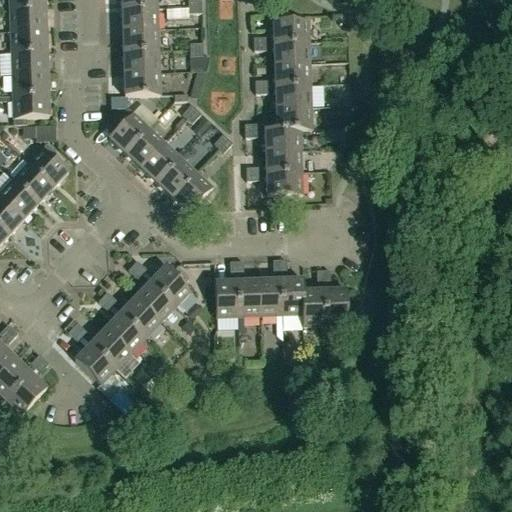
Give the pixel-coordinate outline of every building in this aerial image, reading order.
[(9,0),(10,10),(45,9),(44,0),(9,0)] [(121,0),(122,13),(158,12),(157,1),(157,0),(121,0)] [(46,33),(45,9),(10,10),(10,34),(46,33)] [(201,11),(187,11),(176,11),(177,22),(188,21),(187,18),(201,17),(201,11)] [(158,33),(158,12),(122,13),(123,34),(158,33)] [(274,48),(309,47),(308,24),(273,25),(274,48)] [(47,57),(46,33),(10,34),(11,58),(47,57)] [(158,33),(123,34),(124,56),(159,55),(158,33)] [(309,47),(274,48),(275,69),(310,69),(309,47)] [(159,55),(124,56),(124,77),(160,76),(159,55)] [(47,81),(47,57),(11,58),(12,82),(47,81)] [(205,76),(205,68),(198,68),(198,75),(195,75),(189,97),(190,100),(200,100),(205,76)] [(310,90),(310,69),(275,69),(275,91),(310,90)] [(160,76),(124,77),(125,100),(160,99),(160,76)] [(47,81),(12,82),(13,105),(48,104),(47,81)] [(310,90),(275,91),(276,113),(311,112),(310,90)] [(109,100),(109,109),(125,108),(125,100),(109,100)] [(48,104),(13,105),(13,130),(26,129),(26,123),(49,122),(48,104)] [(183,126),(196,113),(192,108),(183,118),(182,117),(171,128),(176,133),(183,126)] [(120,154),(145,127),(128,111),(119,120),(124,125),(108,142),(120,154)] [(311,112),(276,113),(277,133),(264,133),(264,135),(300,134),(300,135),(312,134),(311,112)] [(201,117),(196,113),(183,126),(188,131),(201,117)] [(161,143),(145,127),(120,154),(136,169),(161,143)] [(335,143),(347,143),(347,133),(335,133),(335,143)] [(300,134),(264,135),(265,156),(300,157),(300,135),(300,134)] [(219,152),(228,143),(223,138),(214,148),(219,152)] [(161,143),(136,169),(153,185),(178,159),(161,143)] [(228,143),(219,152),(223,157),(233,147),(228,143)] [(47,147),(31,164),(56,188),(68,176),(52,161),(57,156),(47,147)] [(301,177),(300,157),(265,156),(266,178),(301,177)] [(195,175),(178,159),(153,185),(170,201),(195,175)] [(56,188),(31,164),(15,181),(41,205),(56,188)] [(195,175),(170,201),(187,218),(212,192),(195,175)] [(301,198),(301,177),(266,178),(266,199),(301,198)] [(15,181),(0,196),(0,198),(25,222),(41,205),(15,181)] [(0,198),(0,229),(9,238),(25,222),(0,198)] [(0,248),(9,238),(0,229),(0,248)] [(133,270),(142,279),(146,275),(137,266),(133,270)] [(142,279),(133,270),(128,275),(138,284),(142,279)] [(165,270),(149,287),(175,311),(191,295),(165,270)] [(301,319),(302,296),(302,283),(279,284),(280,320),(301,319)] [(280,320),(279,284),(257,285),(259,320),(280,320)] [(257,285),(236,286),(238,321),(259,320),(257,285)] [(238,321),(236,286),(214,287),(215,322),(238,321)] [(149,287),(134,302),(160,327),(175,311),(149,287)] [(345,294),(323,295),(324,330),(346,329),(345,294)] [(302,296),(301,319),(302,331),(324,330),(323,295),(302,296)] [(103,301),(112,310),(116,306),(107,297),(103,301)] [(112,310),(103,301),(98,306),(107,314),(112,310)] [(134,302),(119,318),(145,342),(160,327),(134,302)] [(119,318),(104,333),(130,358),(145,342),(119,318)] [(187,324),(181,330),(189,337),(194,331),(187,324)] [(77,328),(73,332),(82,341),(86,337),(77,328)] [(0,338),(4,343),(13,333),(8,329),(0,337),(0,338)] [(82,341),(73,332),(68,337),(78,346),(82,341)] [(17,338),(13,333),(4,343),(9,347),(17,338)] [(104,333),(90,349),(115,373),(130,358),(104,333)] [(0,349),(0,373),(12,361),(0,349)] [(115,373),(90,349),(74,365),(100,389),(115,373)] [(35,372),(44,363),(39,359),(30,368),(35,372)] [(28,377),(12,361),(0,373),(0,397),(4,402),(28,377)] [(44,363),(35,372),(40,377),(48,368),(44,363)] [(28,377),(4,402),(21,418),(46,393),(28,377)]
